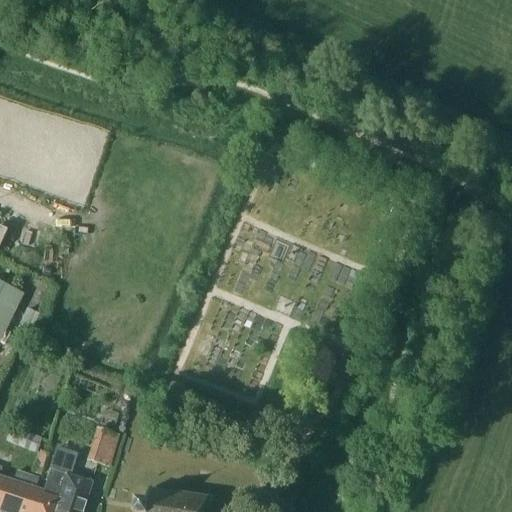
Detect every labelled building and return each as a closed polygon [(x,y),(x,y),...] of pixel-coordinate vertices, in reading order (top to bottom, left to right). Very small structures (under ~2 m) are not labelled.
[(395,207),(392,214),(407,221),(410,213),(395,207)] [(0,340),(4,343),(25,295),(0,284),(0,340)] [(10,427),(5,442),(37,453),(42,439),(10,427)] [(115,466),(124,433),(101,427),(92,459),(115,466)] [(49,471),(42,494),(50,497),(44,511),(81,511),(90,484),(67,476),(71,463),(55,458),(51,471),(49,471)] [(44,511),(50,497),(42,494),(32,491),(36,479),(15,472),(12,484),(0,480),(0,471),(1,468),(0,467),(0,510),(6,511),(44,511)] [(207,511),(208,502),(212,499),(210,495),(206,499),(149,490),(148,501),(136,501),(135,511),(207,511)]
